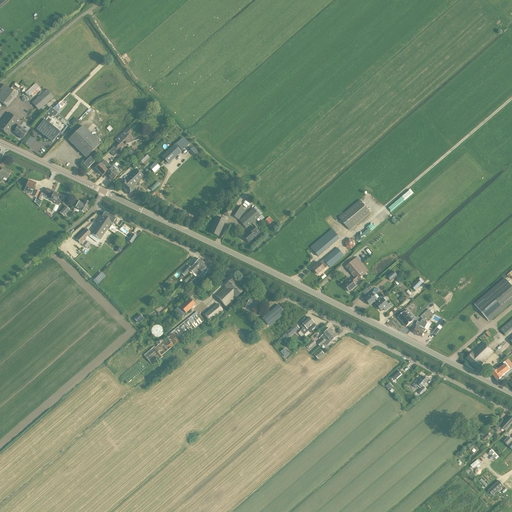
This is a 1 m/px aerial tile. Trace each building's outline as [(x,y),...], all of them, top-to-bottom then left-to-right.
[(17,91),(20,85),(15,83),(11,89),(14,91),(14,89),(17,91)] [(35,83),(24,93),(30,99),(41,89),(35,83)] [(0,102),(6,107),(16,95),(4,84),(0,89),(0,102)] [(38,110),(53,97),(47,90),(32,103),(38,110)] [(48,116),(37,130),(52,142),(60,133),(61,134),(67,127),(55,117),(58,113),(51,108),(46,114),(48,116)] [(22,139),(27,133),(18,127),(17,129),(15,128),(20,122),(8,113),(0,123),(0,129),(9,136),(12,131),(14,133),(22,139)] [(95,134),(93,136),(83,126),(69,140),(86,157),(91,153),(100,144),(97,140),(99,138),(95,134)] [(118,143),(112,148),(109,151),(114,156),(120,151),(118,149),(126,143),(127,144),(133,142),(131,137),(129,138),(127,136),(132,132),(128,128),(115,140),(118,143)] [(176,144),(162,157),(168,164),(181,153),(181,152),(183,151),(176,144)] [(194,147),(189,151),(194,156),(199,152),(194,147)] [(91,153),(86,157),(89,159),(83,164),(88,169),(95,162),(91,158),(94,156),(91,153)] [(141,161),(145,165),(151,159),(147,155),(141,161)] [(102,175),(111,167),(104,160),(100,164),(95,169),(96,169),(95,169),(97,171),(98,171),(102,175)] [(119,169),(114,164),(106,173),(108,175),(107,176),(112,180),(118,174),(116,172),(119,169)] [(0,181),(1,182),(3,177),(7,179),(10,171),(2,168),(1,170),(0,169),(0,181)] [(132,187),(143,177),(136,169),(127,178),(128,178),(120,186),(128,195),(134,189),(132,187)] [(116,182),(120,185),(124,179),(120,176),(116,182)] [(31,194),(36,183),(29,180),(26,186),(24,191),(31,194)] [(157,181),(150,187),(153,190),(160,184),(159,183),(159,182),(158,182),(157,181)] [(57,193),(47,188),(43,196),(56,202),(55,203),(58,205),(61,200),(58,199),(59,196),(56,194),(57,193)] [(349,230),(370,213),(359,200),(339,218),(349,230)] [(79,201),(75,208),(79,210),(80,211),(79,212),(82,214),(83,213),(84,213),(89,203),(84,201),(83,203),(79,201)] [(59,212),(64,216),(69,210),(65,206),(59,212)] [(233,217),(239,220),(246,210),(240,206),(233,217)] [(224,214),(229,217),(232,210),(226,208),(224,214)] [(246,228),(260,216),(253,208),(239,221),(246,228)] [(114,224),(116,222),(114,220),(116,218),(104,212),(91,232),(90,233),(100,239),(109,226),(110,226),(113,223),(114,224)] [(218,237),(225,221),(216,217),(209,232),(218,237)] [(265,221),(268,225),(273,221),(269,217),(265,221)] [(87,228),(76,239),(80,243),(90,233),(91,232),(87,228)] [(249,232),(243,237),(248,243),(254,238),(259,233),(255,228),(253,230),(252,230),(249,232)] [(318,256),(340,238),(332,229),(310,247),(318,256)] [(133,234),(127,241),(131,244),(136,236),(133,234)] [(344,243),(351,250),(357,244),(351,237),(344,243)] [(330,268),(344,256),(338,248),(323,260),(320,263),(313,269),(318,275),(325,269),(328,266),(330,268)] [(191,268),(191,269),(189,270),(193,274),(194,274),(194,273),(196,271),(195,271),(198,269),(197,269),(203,262),(199,259),(194,265),(191,268)] [(358,281),(357,280),(365,274),(353,260),(346,267),(355,277),(344,286),(347,289),(349,292),(349,291),(350,292),(356,286),(354,284),(358,281)] [(207,266),(203,262),(197,269),(198,269),(195,271),(196,271),(194,273),(194,274),(196,276),(191,281),(194,285),(197,282),(201,278),(199,275),(202,272),(202,273),(207,266)] [(189,270),(191,269),(188,266),(185,270),(181,274),(184,276),(187,272),(189,270)] [(391,282),(397,276),(393,272),(387,277),(391,282)] [(94,279),(97,282),(98,283),(105,277),(101,273),(94,279)] [(236,298),(244,290),(233,278),(224,286),(225,287),(216,296),(225,307),(235,297),(236,298)] [(422,283),(418,279),(411,286),(415,291),(422,283)] [(489,321),(511,301),(511,286),(505,279),(475,305),(489,321)] [(198,291),(195,287),(186,294),(189,298),(198,291)] [(367,297),(365,299),(366,300),(365,300),(365,301),(366,303),(367,303),(368,303),(370,305),(374,302),(376,304),(379,302),(377,299),(374,296),(376,294),(372,289),(365,295),(367,297)] [(258,311),(261,305),(255,302),(256,301),(249,298),(246,304),(245,306),(246,306),(247,305),(258,311)] [(186,313),(195,304),(190,299),(180,308),(186,313)] [(383,299),(379,302),(376,304),(376,305),(376,306),(376,307),(377,309),(378,309),(379,308),(381,311),(383,309),(385,311),(392,305),(388,301),(386,302),(383,299)] [(224,312),(223,310),(217,304),(204,315),(209,321),(220,312),(222,314),(224,312)] [(281,316),(279,314),(282,311),(283,311),(278,305),(278,306),(271,312),(270,311),(270,312),(262,318),(269,326),(276,320),(281,316)] [(181,317),(186,314),(179,306),(175,310),(181,317)] [(428,309),(420,317),(422,319),(426,321),(433,314),(428,309)] [(197,312),(176,329),(169,335),(170,336),(156,348),(154,347),(144,355),(152,365),(163,357),(162,355),(204,320),(197,312)] [(404,312),(398,317),(406,327),(413,321),(404,312)] [(139,314),(133,319),(136,323),(142,317),(139,314)] [(303,333),(306,333),(309,330),(310,332),(316,326),(314,324),(314,323),(309,317),(302,324),(303,325),(301,326),(303,329),(302,330),(302,332),(303,333)] [(511,319),(500,329),(506,335),(511,329),(511,319)] [(417,326),(415,328),(413,333),(422,337),(425,330),(424,329),(427,323),(422,320),(420,323),(417,321),(415,325),(417,326)] [(150,330),(150,331),(150,332),(151,333),(151,334),(152,335),(153,336),(154,337),(155,337),(156,337),(157,337),(158,337),(160,336),(160,335),(161,334),(162,334),(162,333),(162,332),(162,331),(162,330),(162,329),(161,328),(160,327),(159,326),(158,325),(156,325),(155,325),(154,326),(152,327),(151,328),(151,329),(150,330)] [(290,330),(291,330),(289,331),(292,334),(293,333),(299,328),(296,325),(290,330)] [(331,336),(334,333),(330,329),(324,334),(321,337),(323,339),(317,344),(320,346),(323,343),(328,339),(327,338),(330,336),(331,336)] [(337,337),(334,333),(331,336),(330,336),(327,338),(328,339),(323,343),(325,345),(326,344),(328,345),(337,337)] [(313,340),(307,345),(308,345),(306,347),(308,350),(310,348),(316,343),(313,340)] [(467,359),(478,369),(483,364),(483,363),(494,352),(483,342),(473,352),(467,359)] [(281,352),(285,358),(290,354),(285,348),(281,352)] [(318,359),(324,354),(320,350),(315,355),(318,359)] [(139,361),(122,377),(128,384),(145,369),(139,361)] [(497,381),(502,377),(501,377),(511,369),(505,362),(503,364),(504,365),(492,374),(497,381)] [(394,381),(401,374),(398,370),(390,377),(394,381)] [(423,387),(422,386),(428,380),(424,377),(423,377),(421,376),(413,385),(416,388),(418,386),(422,390),(419,393),(421,395),(426,390),(423,387)] [(509,426),(511,422),(511,418),(510,416),(504,423),(501,421),(495,429),(498,432),(502,428),(506,431),(510,427),(509,426)] [(511,440),(508,437),(503,442),(511,450),(511,449),(511,440)] [(504,464),(497,470),(502,475),(506,471),(507,472),(509,469),(504,464)] [(493,495),(503,486),(499,481),(488,491),(493,495)]
